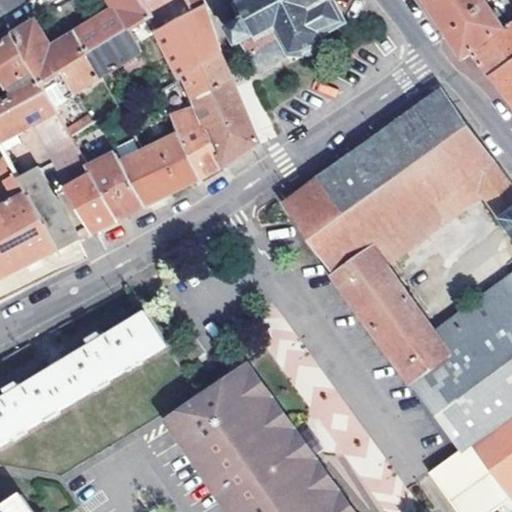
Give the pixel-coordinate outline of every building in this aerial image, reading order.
[(153,9),(147,0),(114,0),(118,7),(119,7),(132,29),(133,28),(156,15),(153,9)] [(168,0),(147,0),(153,9),(168,0)] [(243,0),(239,2),(246,18),(233,26),(242,43),(254,71),(271,62),(289,53),(308,52),(319,47),(328,32),(350,20),(339,0),(243,0)] [(461,60),(471,54),(470,53),(502,28),(483,0),(423,0),(431,12),(442,30),(461,60)] [(196,5),(194,1),(183,7),(188,16),(198,10),(196,5)] [(198,10),(188,16),(177,22),(165,29),(161,31),(184,77),(189,74),(226,51),(218,27),(210,4),(198,10)] [(118,7),(79,31),(104,72),(145,48),(133,28),(132,29),(119,7),(118,7)] [(188,16),(183,7),(172,14),(177,22),(188,16)] [(177,22),(172,14),(160,20),(165,29),(177,22)] [(104,72),(79,31),(71,36),(55,46),(39,19),(17,33),(38,70),(44,80),(66,68),(78,88),(104,72)] [(491,77),(511,62),(511,22),(503,28),(502,28),(470,53),(471,54),(486,72),(491,77)] [(38,70),(17,33),(0,44),(0,67),(0,68),(0,78),(5,89),(38,70)] [(203,103),(238,80),(232,66),(226,51),(189,74),(203,103)] [(511,62),(491,77),(510,101),(511,104),(511,62)] [(40,127),(43,132),(67,120),(44,80),(0,106),(0,135),(9,151),(15,148),(12,142),(40,127)] [(247,152),(264,141),(238,80),(203,103),(228,164),(247,152)] [(511,415),(511,313),(507,316),(492,295),(435,337),(374,252),(471,180),(511,237),(511,189),(508,184),(442,93),(285,206),(446,426),(463,450),(473,443),(511,415)] [(179,115),(186,131),(206,177),(218,171),(228,164),(203,103),(179,115)] [(141,131),(140,131),(124,138),(113,118),(105,122),(125,160),(149,206),(168,197),(201,180),(206,177),(186,131),(151,148),(141,131)] [(43,132),(60,162),(74,187),(97,173),(86,155),(75,134),(67,120),(43,132)] [(86,155),(97,173),(123,219),(141,210),(149,206),(125,160),(108,168),(97,150),(86,155)] [(9,151),(0,156),(0,166),(7,179),(20,172),(9,151)] [(24,179),(64,249),(84,239),(66,203),(57,193),(43,170),(24,179)] [(20,172),(7,179),(18,198),(0,207),(0,281),(21,271),(64,249),(24,179),(20,172)] [(123,219),(97,173),(74,187),(99,231),(123,219)] [(511,280),(492,295),(507,316),(511,313),(511,280)] [(0,446),(167,346),(146,314),(104,340),(101,335),(96,338),(90,341),(93,346),(22,388),(19,384),(13,387),(7,391),(10,396),(0,401),(0,446)] [(208,393),(167,420),(229,511),(357,511),(316,455),(306,441),(300,433),(250,365),(208,393)] [(511,415),(473,443),(511,496),(511,415)] [(306,441),(316,455),(328,447),(312,425),(300,433),(306,441)] [(492,511),(511,498),(511,496),(473,443),(463,450),(448,461),(429,474),(456,511),(492,511)] [(0,510),(0,511),(34,511),(22,495),(0,510)]
